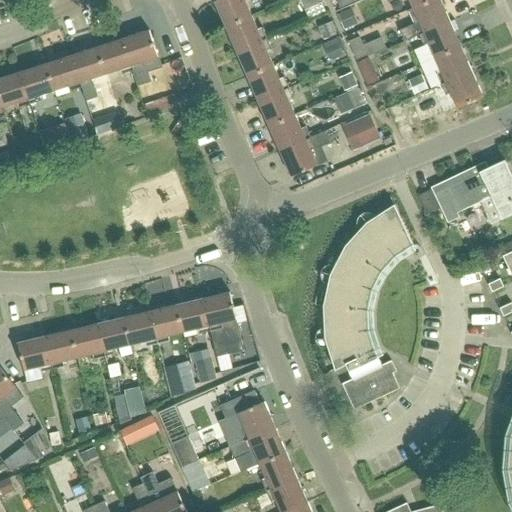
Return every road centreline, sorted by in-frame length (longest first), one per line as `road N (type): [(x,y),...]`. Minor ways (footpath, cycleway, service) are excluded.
road 1 (residential): [(343,511),(236,243)]
road 2 (residential): [(263,216),(511,115)]
road 3 (residential): [(0,283),(155,267),(236,243)]
road 4 (residential): [(263,216),(176,0)]
